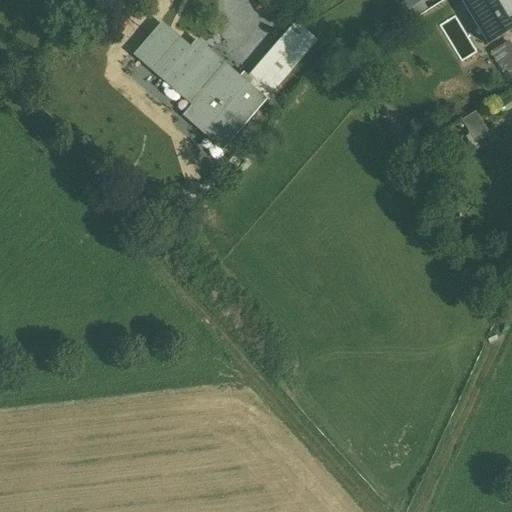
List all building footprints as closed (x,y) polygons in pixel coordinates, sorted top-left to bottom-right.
[(511,0),(469,0),(467,1),(493,43),(511,30),(511,0)] [(295,23),(244,82),(267,101),(317,42),(295,23)] [(244,82),(196,40),(189,48),(161,24),(132,57),(190,107),(181,118),(222,153),(267,101),(244,82)] [(511,47),(509,43),(495,52),(507,71),(511,68),(511,67),(511,47)] [(476,113),(462,121),(476,144),(490,135),(476,113)]
